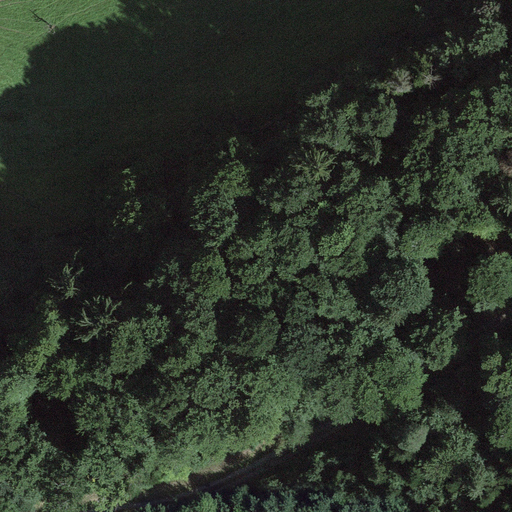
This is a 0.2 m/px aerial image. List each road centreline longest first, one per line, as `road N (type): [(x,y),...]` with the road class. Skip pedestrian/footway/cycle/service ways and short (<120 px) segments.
road 1 (track): [(0,240),(136,220),(453,0)]
road 2 (track): [(511,310),(330,430),(238,479),(124,511)]
